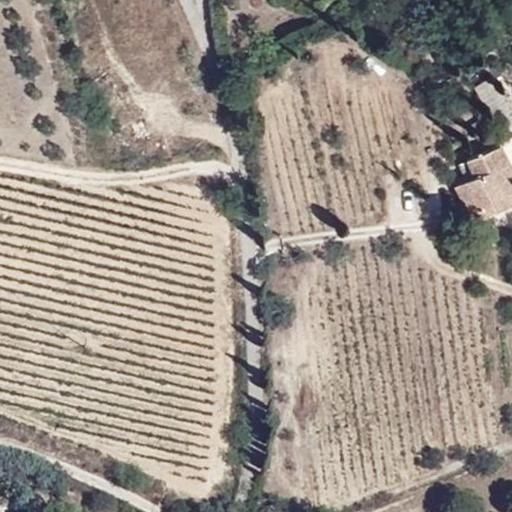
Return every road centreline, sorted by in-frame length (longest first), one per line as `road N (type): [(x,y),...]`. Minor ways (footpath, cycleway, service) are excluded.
road 1 (unclassified): [(236,511),(249,468),(246,242),(223,111),(191,0)]
road 2 (unclassified): [(162,511),(106,475),(0,437)]
